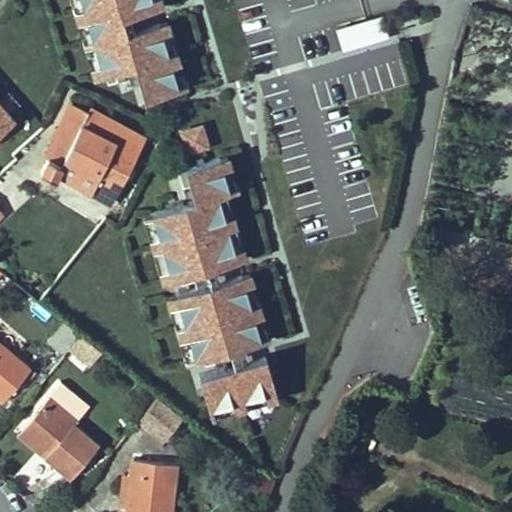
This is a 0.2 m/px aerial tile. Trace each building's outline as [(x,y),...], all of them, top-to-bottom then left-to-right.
[(86,36),(130,22),(124,7),(122,0),(93,0),(75,6),(86,36)] [(342,46),(389,33),(383,9),(336,22),(342,46)] [(181,44),(171,10),(130,22),(86,36),(96,67),(181,44)] [(188,77),(181,44),(138,54),(148,89),(188,77)] [(0,126),(18,111),(0,90),(0,126)] [(90,106),(70,98),(44,147),(48,154),(43,164),(56,171),(60,170),(96,188),(95,191),(114,200),(148,132),(91,103),(90,106)] [(211,139),(204,117),(181,124),(187,146),(211,139)] [(241,181),(231,144),(188,156),(198,192),(229,182),(241,181)] [(153,243),(240,216),(229,182),(143,209),(153,243)] [(164,277),(251,250),(240,216),(153,243),(164,277)] [(264,300),(252,263),(167,289),(176,324),(264,300)] [(186,358),(273,333),(264,300),(176,324),(186,358)] [(64,351),(69,345),(80,332),(63,320),(47,338),(64,351)] [(80,332),(69,345),(90,362),(100,349),(80,332)] [(31,366),(0,340),(0,396),(3,399),(31,366)] [(283,395),(269,345),(231,356),(245,406),(283,395)] [(245,406),(231,356),(201,365),(215,414),(245,406)] [(60,379),(48,394),(77,418),(90,402),(60,379)] [(72,475),(99,443),(73,421),(77,418),(48,394),(22,426),(49,448),(44,453),(72,475)] [(157,394),(138,417),(162,437),(181,414),(157,394)] [(44,453),(49,448),(22,426),(17,431),(44,453)] [(170,511),(176,461),(133,457),(130,474),(125,511),(170,511)] [(118,511),(125,511),(130,474),(123,473),(118,511)]
